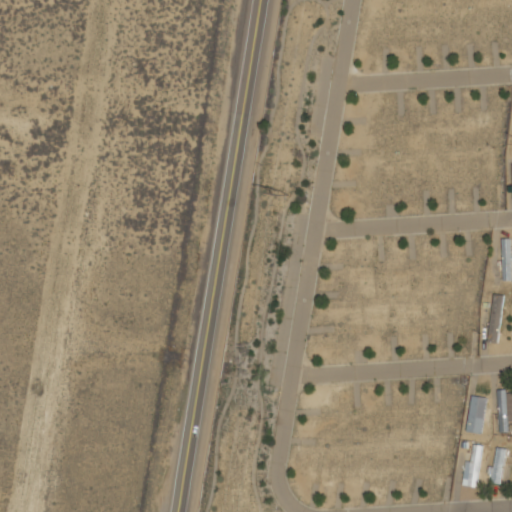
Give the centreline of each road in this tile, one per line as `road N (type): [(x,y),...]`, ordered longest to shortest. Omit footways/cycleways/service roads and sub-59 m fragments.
road 1 (secondary): [(262,0),(180,511)]
road 2 (residential): [(282,500),(277,457),(348,0)]
road 3 (residential): [(291,376),(511,362)]
road 4 (residential): [(511,217),(313,232)]
road 5 (residential): [(336,82),(511,72)]
